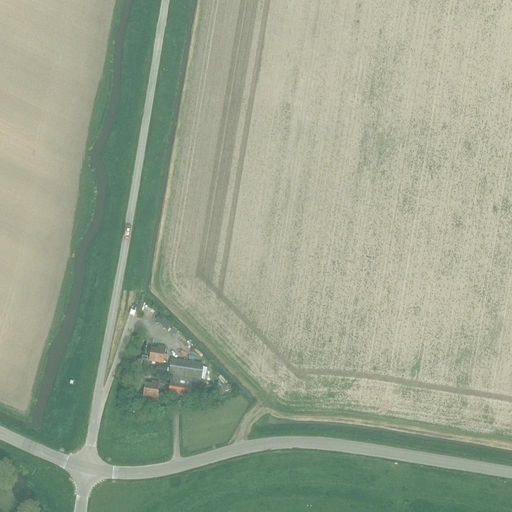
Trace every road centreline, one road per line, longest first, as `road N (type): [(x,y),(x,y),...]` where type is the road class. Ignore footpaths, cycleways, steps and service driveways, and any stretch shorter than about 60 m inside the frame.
road 1 (unclassified): [(87,467),(166,0)]
road 2 (tertiary): [(511,472),(316,442),(237,449),(162,469),(87,467)]
